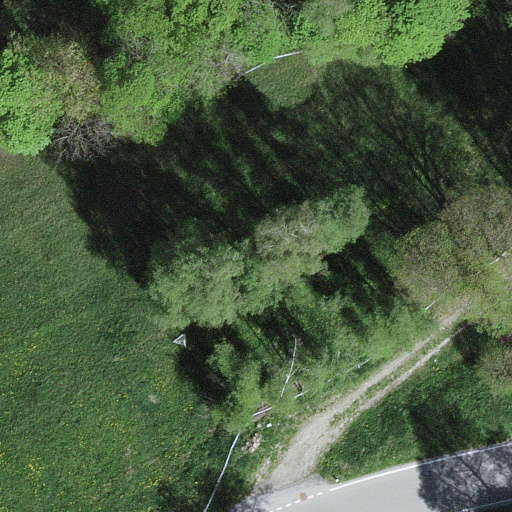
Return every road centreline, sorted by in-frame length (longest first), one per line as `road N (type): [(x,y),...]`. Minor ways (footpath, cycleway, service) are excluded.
road 1 (track): [(284,511),(285,478),(324,417),(511,267)]
road 2 (tertiary): [(511,470),(348,511)]
